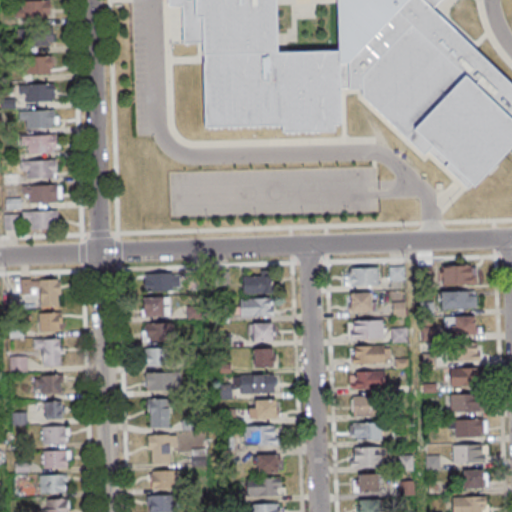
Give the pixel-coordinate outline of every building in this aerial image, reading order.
[(170,0),(170,1),(184,1),(185,40),(201,40),(204,129),(284,126),(284,133),(335,132),(335,125),(342,124),(340,89),(363,88),(363,96),(425,157),(429,153),(469,190),(511,144),(511,83),(433,10),(442,0),(170,0)] [(50,2),(17,2),(17,19),(50,19),(50,2)] [(53,45),(53,29),(20,29),(20,45),(53,45)] [(52,56),(25,56),(25,74),(52,74),(52,56)] [(55,102),(55,84),(23,84),(23,102),(55,102)] [(21,111),(21,129),(55,129),(55,111),(21,111)] [(23,137),(23,151),(56,151),(56,137),(23,137)] [(28,179),(56,179),(56,162),(28,162),(28,179)] [(60,203),(60,186),(28,186),(28,203),(60,203)] [(57,212),(25,212),(25,229),(57,229),(57,212)] [(15,216),(7,216),(7,229),(15,229),(15,216)] [(473,265),(442,265),(442,284),(473,284),(473,265)] [(404,266),(389,266),(389,282),(404,282),(404,266)] [(344,287),(380,287),(380,268),(344,268),(344,287)] [(179,273),(143,273),(143,290),(179,290),(179,273)] [(270,292),(270,273),(242,273),(242,292),(270,292)] [(40,307),(61,307),(61,279),(20,279),(20,292),(40,292),(40,307)] [(438,309),(476,309),(476,291),(438,291),(438,309)] [(372,293),(350,293),(350,312),(372,312),(372,293)] [(143,315),(169,315),(169,296),(143,296),(143,315)] [(273,297),(240,297),(240,315),(273,315),(273,297)] [(404,316),(404,302),(392,302),(392,316),(404,316)] [(61,312),(38,312),(38,331),(61,331),(61,312)] [(476,336),(476,317),(443,317),(443,336),(476,336)] [(350,338),(384,338),(384,320),(350,320),(350,338)] [(143,340),(174,340),(174,322),(143,322),(143,340)] [(249,322),(249,341),(273,341),(273,322),(249,322)] [(435,328),(422,328),(421,340),(435,341),(435,328)] [(392,342),(407,342),(407,329),(392,329),(392,342)] [(61,365),(61,338),(34,338),(34,349),(42,349),(42,365),(61,365)] [(479,344),(443,344),(443,361),(479,361),(479,344)] [(389,363),(389,345),(351,345),(351,363),(389,363)] [(146,347),(146,366),(174,366),(174,347),(146,347)] [(274,348),(254,348),(254,366),(274,366),(274,348)] [(477,385),(477,367),(449,367),(449,385),(477,385)] [(384,388),(384,370),(352,370),(352,388),(384,388)] [(180,389),(180,372),(146,372),(146,389),(180,389)] [(273,375),(234,375),(234,393),(273,393),(273,375)] [(61,376),(34,376),(34,394),(61,394),(61,376)] [(449,393),(449,411),(482,411),(482,393),(449,393)] [(381,395),(352,395),(352,416),(381,416),(381,395)] [(170,427),(170,398),(148,398),(148,427),(170,427)] [(251,419),(276,419),(276,400),(251,400),(251,419)] [(61,402),(44,403),(45,419),(62,418),(61,402)] [(14,422),(24,424),(26,415),(16,413),(14,422)] [(486,436),(486,418),(453,418),(453,436),(486,436)] [(382,422),(350,422),(350,439),(382,439),(382,422)] [(244,444),(277,444),(277,425),(244,425),(244,444)] [(42,426),(42,443),(67,443),(67,426),(42,426)] [(170,463),(170,434),(148,434),(148,463),(170,463)] [(452,462),(487,462),(487,444),(452,444),(452,462)] [(385,467),(385,446),(350,446),(350,467),(385,467)] [(70,467),(70,450),(42,450),(42,467),(70,467)] [(256,454),(256,472),(278,472),(278,454),(256,454)] [(400,468),(410,469),(411,456),(401,456),(400,468)] [(463,488),(484,488),(484,469),(463,469),(463,488)] [(151,488),(172,488),(172,470),(151,470),(151,488)] [(379,473),(357,473),(357,491),(379,491),(379,473)] [(39,474),(39,492),(67,492),(67,474),(39,474)] [(246,478),(246,494),(281,494),(281,478),(246,478)] [(173,511),(173,494),(149,494),(149,511),(173,511)] [(451,511),(487,511),(487,496),(451,496),(451,511)] [(67,511),(67,499),(47,499),(46,511),(67,511)] [(358,511),(378,511),(379,499),(358,499),(358,511)]
